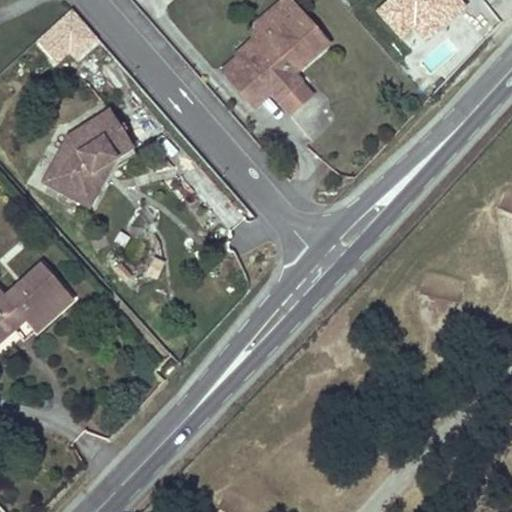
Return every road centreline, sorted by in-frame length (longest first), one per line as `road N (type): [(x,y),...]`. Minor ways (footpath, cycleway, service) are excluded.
road 1 (residential): [(323,268),(85,0)]
road 2 (secondary): [(91,511),(323,268)]
road 3 (secondary): [(323,268),(511,64)]
